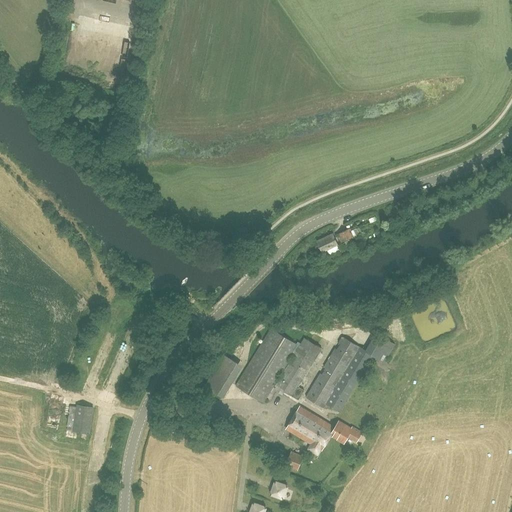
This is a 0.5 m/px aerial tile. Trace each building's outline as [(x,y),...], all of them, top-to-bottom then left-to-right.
[(362,233),(359,227),(351,231),(350,228),(337,234),(341,242),(354,236),(362,233)] [(323,251),(337,244),(332,234),(318,241),(323,251)] [(281,376),(279,375),(298,345),(271,329),(236,385),(263,402),(274,385),(276,386),(275,389),(282,393),(284,391),(298,400),(304,390),(298,387),(322,348),(304,338),(281,376)] [(384,362),(394,344),(376,333),(365,350),(342,337),(306,397),(323,407),(326,403),(338,410),(371,354),(384,362)] [(220,394),(239,364),(224,355),(206,386),(220,394)] [(94,407),(76,405),(76,407),(70,406),(66,430),(90,434),(94,407)] [(328,424),(299,407),(286,429),(312,444),(309,449),(314,452),(317,447),(323,450),(332,435),(344,442),(348,436),(356,441),(361,432),(352,427),(351,428),(339,421),(335,427),(329,423),(328,424)] [(298,470),(304,456),(291,451),(285,465),(298,470)] [(284,497),(288,485),(275,480),(270,493),(284,497)] [(100,490),(92,488),(89,500),(98,502),(100,490)] [(263,511),(266,506),(253,501),(249,511),(263,511)]
